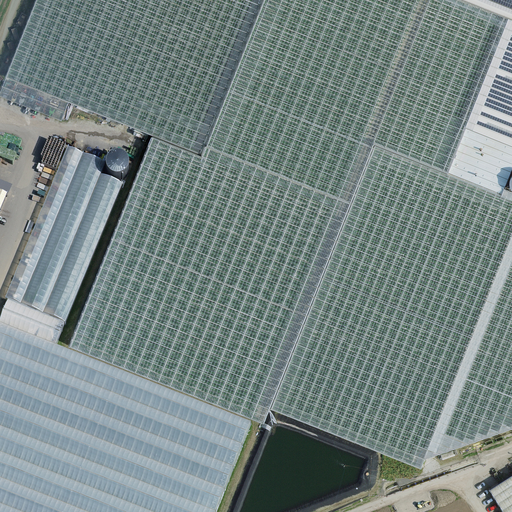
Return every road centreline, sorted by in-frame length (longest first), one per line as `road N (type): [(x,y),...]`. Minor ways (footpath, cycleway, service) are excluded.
road 1 (track): [(0,258),(40,138),(0,126)]
road 2 (unclassified): [(355,511),(511,448)]
